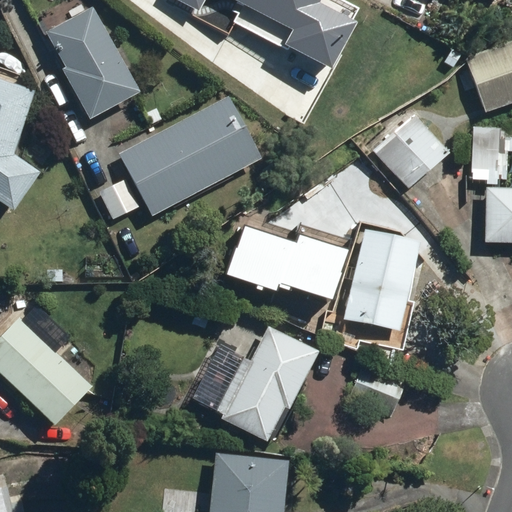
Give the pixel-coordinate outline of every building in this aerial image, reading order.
[(171,0),(196,13),(203,0),(229,0),(238,5),(231,18),(249,28),(258,11),(293,30),(309,0),(171,0)] [(91,8),(43,33),(62,68),(58,70),(86,122),(138,94),(91,8)] [(511,40),(467,56),(485,110),(511,101),(511,40)] [(0,81),(0,205),(10,213),(39,175),(12,156),(32,91),(0,81)] [(226,98),(117,154),(151,218),(259,161),(226,98)] [(450,152),(414,114),(374,153),(410,191),(450,152)] [(508,136),(470,134),(468,179),(506,181),(508,136)] [(124,180),(97,194),(111,220),(138,206),(124,180)] [(511,188),(485,188),(484,243),(511,244),(511,188)] [(419,242),(363,229),(341,321),(397,334),(419,242)] [(18,319),(0,337),(0,376),(52,427),(90,388),(18,319)] [(221,415),(218,420),(264,444),(281,410),(286,412),(317,352),(265,326),(247,362),(240,358),(213,411),(221,415)] [(363,364),(349,398),(392,416),(407,382),(363,364)] [(280,511),(286,462),(213,454),(206,511),(280,511)]
